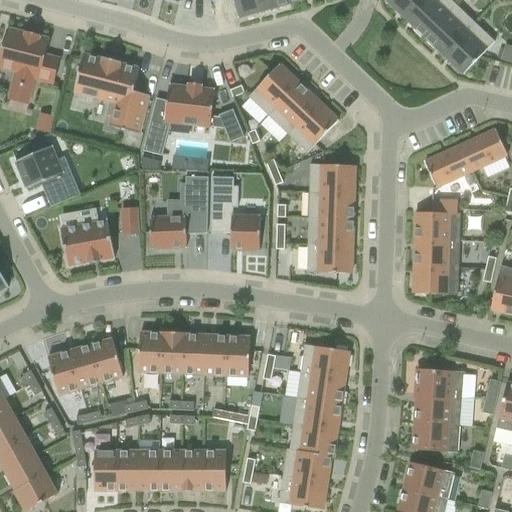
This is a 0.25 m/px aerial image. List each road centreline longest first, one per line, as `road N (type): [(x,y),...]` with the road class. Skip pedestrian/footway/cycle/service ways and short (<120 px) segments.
road 1 (residential): [(26,0),(181,40),(300,28),(371,93),(392,127)]
road 2 (residential): [(381,318),(222,291),(161,289),(47,307)]
road 3 (residential): [(359,511),(376,450),(381,318)]
road 4 (residential): [(381,318),(392,127)]
road 5 (residential): [(511,349),(381,318)]
road 6 (residential): [(511,105),(472,96),(392,127)]
